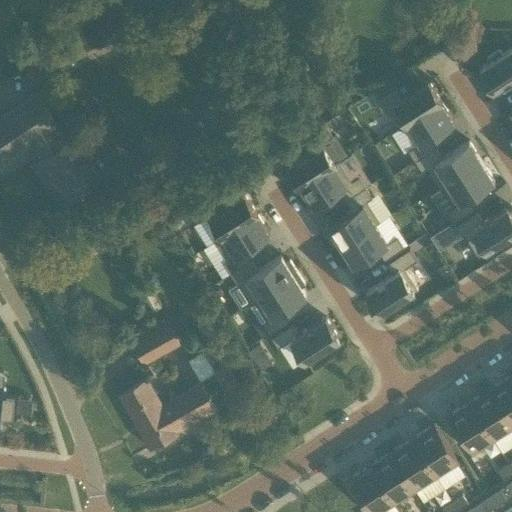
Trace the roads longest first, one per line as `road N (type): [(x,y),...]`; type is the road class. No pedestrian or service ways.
road 1 (residential): [(404,394),(211,511)]
road 2 (residential): [(89,472),(53,358),(0,273)]
road 3 (residential): [(267,182),(373,345)]
road 4 (residential): [(511,258),(373,345)]
road 5 (residential): [(511,324),(404,394)]
